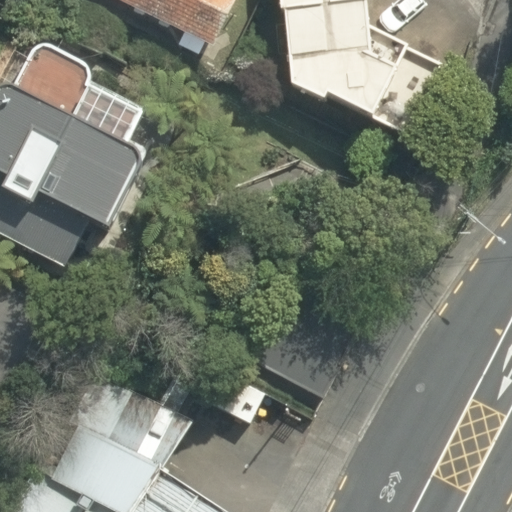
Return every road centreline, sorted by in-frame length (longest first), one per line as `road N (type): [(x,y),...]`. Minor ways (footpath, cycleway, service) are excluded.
road 1 (residential): [(432,454),(415,278),(511,24)]
road 2 (secondary): [(432,454),(511,316)]
